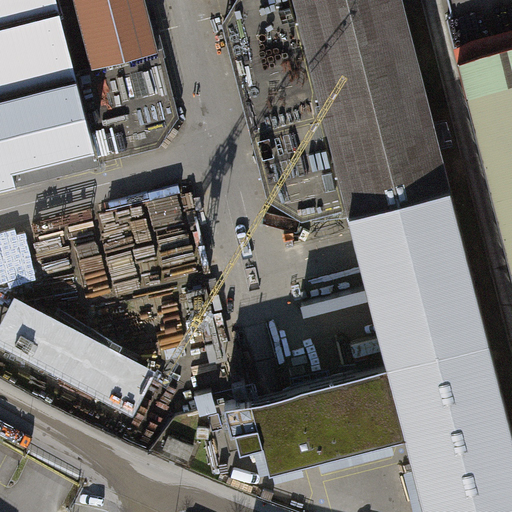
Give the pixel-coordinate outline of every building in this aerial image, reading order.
[(0,0),(0,161),(87,139),(51,0),(0,0)] [(152,54),(138,0),(68,0),(86,69),(152,54)] [(402,0),(291,0),(345,217),(443,193),(450,191),(402,0)] [(511,268),(511,26),(454,41),(511,268)] [(511,511),(511,469),(443,193),(345,217),(386,381),(217,422),(228,468),(259,460),(265,484),(399,451),(414,511),(511,511)] [(0,324),(0,337),(139,404),(162,358),(17,289),(0,324)]
